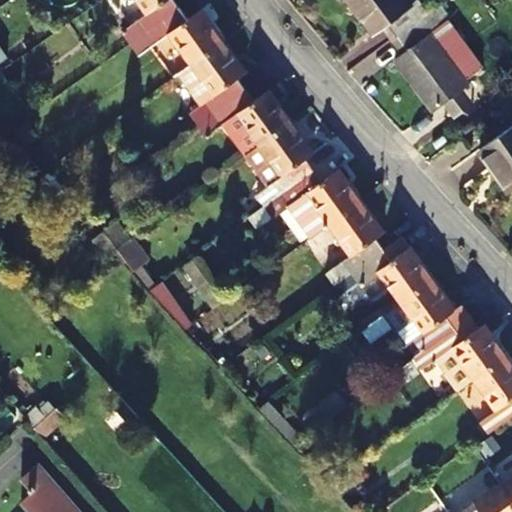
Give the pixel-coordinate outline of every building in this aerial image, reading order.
[(143,0),(152,11),(143,17),(152,29),(187,4),(183,0),(143,0)] [(342,0),(366,31),(373,27),(384,42),(423,14),(411,0),(408,0),(402,4),(399,0),(342,0)] [(174,36),(196,65),(228,42),(205,12),(198,17),(187,4),(152,29),(133,44),(143,58),(174,36)] [(422,35),(444,19),(434,6),(423,14),(384,42),(394,55),(389,60),(430,113),(464,88),(422,35)] [(196,65),(219,96),(205,107),(190,119),(197,129),(251,91),(242,79),(251,73),(228,42),(196,65)] [(196,65),(182,76),(205,107),(219,96),(196,65)] [(197,129),(206,140),(223,128),(238,118),(258,146),(292,122),(271,93),(259,102),(251,91),(197,129)] [(238,118),(223,128),(244,156),(258,146),(238,118)] [(258,146),(281,176),(267,187),(251,199),(259,210),(316,169),(308,157),(314,152),(292,122),(258,146)] [(511,124),(476,149),(508,192),(511,189),(511,124)] [(258,146),(244,156),(267,187),(281,176),(258,146)] [(259,210),(269,222),(294,204),(308,193),(330,223),(361,201),(339,170),(325,180),(316,169),(259,210)] [(308,193),(294,204),(316,233),(330,223),(308,193)] [(342,257),(352,271),(384,247),(373,234),(381,228),(361,201),(330,223),(350,252),(342,257)] [(100,235),(115,250),(127,241),(115,224),(100,235)] [(394,287),(403,299),(436,276),(403,233),(384,247),(352,271),(339,280),(348,291),(364,280),(377,298),(394,287)] [(132,238),(127,241),(115,250),(124,261),(135,273),(150,260),(132,238)] [(416,336),(425,348),(478,310),(469,297),(458,305),(436,276),(403,299),(425,330),(416,336)] [(150,289),(186,328),(198,319),(163,280),(150,289)] [(397,297),(383,308),(386,312),(400,302),(397,297)] [(386,312),(383,308),(381,306),(365,318),(370,324),(386,312)] [(457,384),(473,372),(506,348),(478,310),(425,348),(415,356),(423,366),(436,356),(457,384)] [(495,421),(511,408),(511,356),(506,348),(473,372),(494,402),(476,414),(486,428),(495,421)] [(82,511),(39,463),(19,482),(28,494),(19,503),(26,511),(82,511)] [(511,466),(500,475),(511,491),(511,466)] [(511,511),(511,491),(500,475),(478,491),(448,511),(511,511)] [(325,511),(355,511),(342,497),(325,511)]
